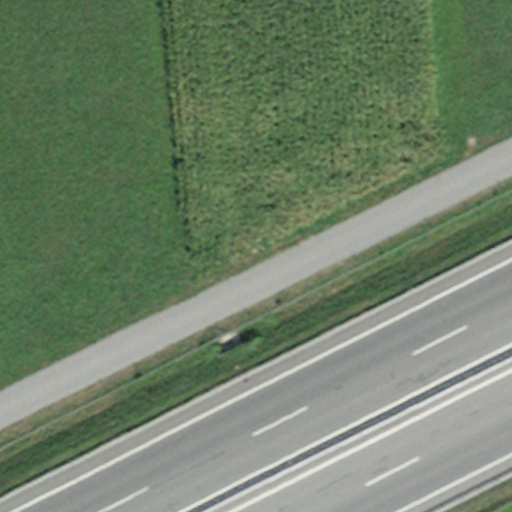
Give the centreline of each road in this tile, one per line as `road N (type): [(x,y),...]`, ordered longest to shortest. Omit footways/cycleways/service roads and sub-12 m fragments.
road 1 (motorway): [(511,303),(101,511)]
road 2 (motorway): [(306,511),(511,408)]
